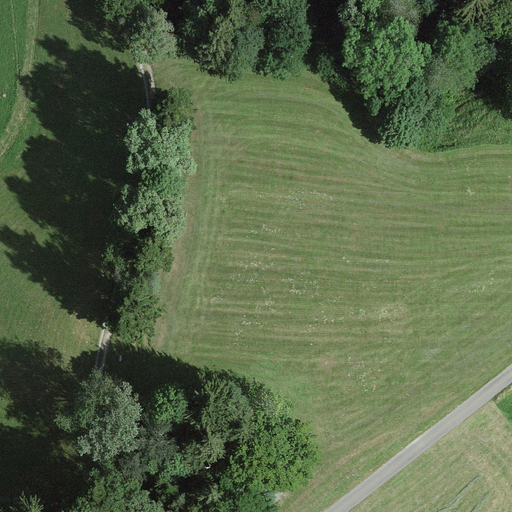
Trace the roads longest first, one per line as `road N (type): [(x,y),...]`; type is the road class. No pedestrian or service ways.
road 1 (track): [(112,511),(99,372),(144,200),(154,120),(136,31),(120,0)]
road 2 (unclassified): [(335,511),(511,374)]
